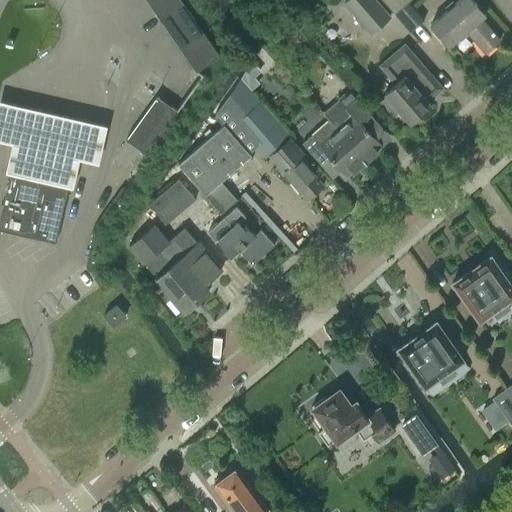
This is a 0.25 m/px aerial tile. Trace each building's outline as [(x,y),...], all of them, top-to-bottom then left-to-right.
[(146,0),(196,71),(201,75),(202,75),(203,74),(197,70),(219,55),(180,0),(146,0)] [(347,0),(344,3),(370,33),(390,16),(375,0),(347,0)] [(382,0),(394,14),(407,2),(409,0),(382,0)] [(466,32),(485,53),(499,41),(481,19),(485,16),(471,0),(460,0),(430,26),(449,47),(466,32)] [(394,14),(410,32),(423,20),(407,2),(394,14)] [(431,106),(425,99),(440,86),(404,44),(379,66),(394,84),(383,94),(385,96),(379,101),(391,116),(398,111),(410,125),(431,106)] [(260,83),(247,68),(241,77),(252,90),(260,83)] [(202,75),(201,75),(176,109),(177,110),(202,75)] [(229,119),(254,149),(261,157),(286,136),(240,84),(219,109),(221,110),(214,116),(221,123),(228,118),(229,119)] [(381,144),(365,126),(374,118),(349,89),(322,113),(328,120),(365,162),(377,151),(375,149),(381,144)] [(146,154),(177,110),(176,109),(157,95),(125,139),(146,154)] [(0,166),(0,168),(10,170),(68,184),(73,157),(93,161),(103,122),(0,99),(0,139),(5,141),(0,166)] [(253,148),(254,149),(229,119),(177,163),(220,214),(236,200),(220,181),(250,155),(248,153),(253,148)] [(351,170),(353,172),(365,162),(328,120),(301,143),(321,165),(330,157),(345,175),(351,170)] [(282,171),(308,199),(323,185),(285,142),(271,154),(284,169),(282,171)] [(0,215),(0,228),(55,242),(68,184),(10,170),(3,204),(2,204),(0,208),(0,211),(1,212),(0,215)] [(160,193),(178,213),(194,199),(177,178),(160,193)] [(147,203),(164,224),(178,213),(160,193),(147,203)] [(252,236),(240,222),(244,218),(235,207),(206,232),(229,259),(238,251),(251,266),(273,246),(259,230),(252,236)] [(219,271),(183,227),(169,239),(155,223),(128,245),(142,261),(155,277),(183,311),(207,290),(203,285),(219,271)] [(491,311),(496,318),(509,309),(505,302),(511,296),(511,286),(491,257),(490,255),(452,282),(479,320),(491,311)] [(125,317),(124,316),(117,306),(103,316),(111,328),(125,317)] [(462,359),(436,322),(436,321),(397,348),(424,386),(437,377),(441,384),(455,375),(450,368),(462,359)] [(493,399),(511,425),(511,398),(505,389),(492,398),(493,399)] [(394,432),(379,410),(366,418),(355,403),(350,407),(339,392),(326,401),(324,398),(311,407),(326,428),(318,433),(327,446),(335,440),(336,442),(354,429),(363,440),(372,434),(378,443),(394,432)] [(507,420),(494,401),(482,410),(495,428),(507,420)] [(436,445),(416,415),(402,425),(422,455),(432,447),(436,445)] [(453,469),(440,451),(430,459),(442,477),(453,469)] [(248,511),(265,511),(256,499),(257,498),(235,468),(225,476),(223,473),(214,480),(216,483),(213,484),(233,511),(238,511),(245,508),(248,511)]
